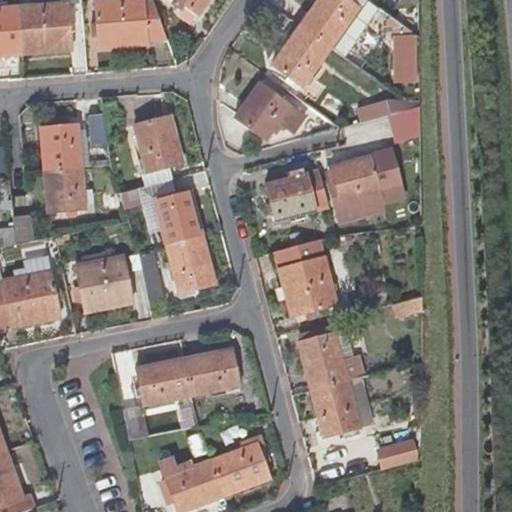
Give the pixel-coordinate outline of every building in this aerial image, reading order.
[(72,52),(67,5),(81,4),(80,0),(62,0),(63,5),(19,9),(23,57),(72,52)] [(167,40),(152,0),(144,0),(143,0),(121,0),(95,3),(99,50),(148,45),(148,41),(167,40)] [(185,5),(178,0),(171,0),(171,1),(172,2),(181,10),(185,5)] [(199,15),(209,0),(178,0),(185,5),(199,15)] [(379,10),(365,0),(320,0),(302,27),(332,48),(345,58),(379,10)] [(0,59),(23,57),(19,9),(0,10),(0,59)] [(305,87),(332,48),(302,27),(274,65),(305,87)] [(420,83),(419,39),(415,36),(395,36),(395,83),(420,83)] [(305,117),(260,85),(235,119),(266,141),(281,120),(296,130),(305,117)] [(405,112),(403,103),(397,103),(396,99),(387,101),(391,116),(405,112)] [(391,116),(387,101),(356,110),(360,124),(388,117),(391,116)] [(420,137),(420,108),(405,112),(391,116),(388,117),(396,144),(420,137)] [(187,164),(174,116),(137,126),(145,154),(150,173),(170,168),(187,164)] [(105,149),(102,117),(88,118),(91,150),(105,149)] [(82,168),(78,127),(40,130),(44,172),(82,168)] [(372,156),(330,167),(331,171),(339,202),(382,190),(384,200),(405,194),(393,148),(371,154),(372,156)] [(173,180),(170,168),(150,173),(145,154),(136,157),(145,187),(173,180)] [(86,211),(82,168),(44,172),(48,214),(86,211)] [(327,205),(317,171),(268,184),(273,201),(277,214),(278,219),(327,205)] [(325,172),(341,227),(387,213),(385,206),(407,200),(405,194),(384,200),(382,190),(339,202),(331,171),(325,172)] [(170,182),(142,189),(145,202),(146,204),(154,236),(167,232),(158,199),(174,194),(170,182)] [(207,235),(194,188),(174,194),(158,199),(167,232),(171,245),(207,235)] [(145,202),(142,189),(118,196),(125,210),(146,204),(145,202)] [(277,214),(273,201),(268,202),(271,216),(277,214)] [(33,243),(30,218),(14,220),(15,233),(16,247),(33,243)] [(0,250),(16,247),(15,233),(0,233),(0,250)] [(220,284),(207,235),(171,245),(184,294),(220,284)] [(337,305),(320,240),(283,250),(301,315),(337,305)] [(137,303),(128,257),(82,266),(91,313),(137,303)] [(55,272),(52,259),(5,268),(7,282),(55,272)] [(166,299),(159,267),(147,270),(153,302),(166,299)] [(64,319),(55,272),(7,282),(8,284),(0,285),(0,319),(2,328),(16,325),(17,328),(64,319)] [(422,309),(422,295),(389,304),(393,318),(422,309)] [(348,380),(339,346),(344,345),(340,332),(328,335),(326,328),(313,332),(315,338),(298,343),(311,391),(348,380)] [(367,375),(362,355),(356,357),(351,339),(340,332),(344,345),(339,346),(348,380),(367,375)] [(243,386),(235,350),(187,360),(194,397),(243,386)] [(194,397),(187,360),(139,370),(147,407),(153,406),(194,397)] [(361,429),(348,380),(311,391),(324,439),(344,433),(360,429),(361,429)] [(154,411),(195,403),(194,397),(153,406),(154,411)] [(128,421),(146,417),(144,409),(126,412),(128,421)] [(152,438),(147,417),(146,417),(128,421),(132,443),(152,438)] [(345,439),(362,435),(360,429),(344,433),(345,439)] [(210,454),(203,435),(190,440),(198,459),(210,454)] [(276,465),(266,438),(244,446),(245,450),(259,444),(268,467),(276,465)] [(268,467),(259,444),(245,450),(213,462),(227,496),(272,478),(268,467)] [(0,511),(30,511),(37,510),(33,497),(24,500),(8,454),(0,456),(0,511)] [(186,511),(227,496),(213,462),(168,480),(169,482),(177,505),(179,511),(186,511)] [(177,505),(169,482),(161,485),(170,509),(177,505)]
